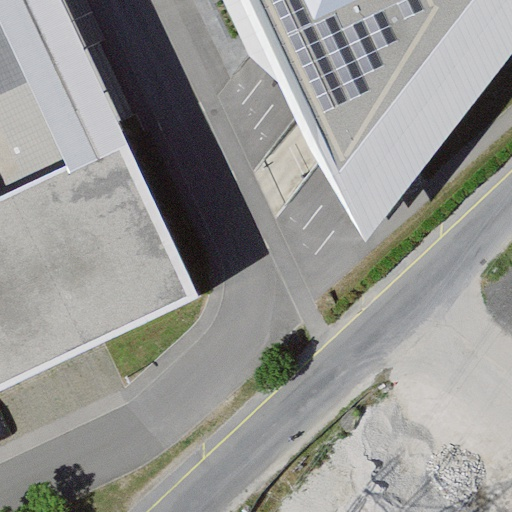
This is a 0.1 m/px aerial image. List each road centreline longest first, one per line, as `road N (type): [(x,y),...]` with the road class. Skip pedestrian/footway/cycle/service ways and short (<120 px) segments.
road 1 (unclassified): [(182,511),(511,199)]
road 2 (unknown): [(0,285),(26,231),(31,93),(0,11)]
